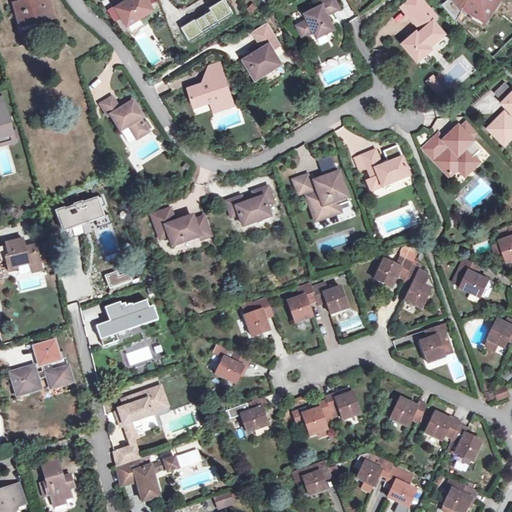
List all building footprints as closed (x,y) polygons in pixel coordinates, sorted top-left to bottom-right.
[(21,27),(54,19),(48,0),(32,0),(15,5),(21,27)] [(147,0),(128,0),(123,3),(129,14),(123,17),(128,26),(154,10),(147,0)] [(236,0),(225,0),(228,10),(238,7),(236,0)] [(336,0),(326,0),(322,2),(323,5),(307,13),(310,19),(299,25),(305,36),(316,31),(319,37),(336,28),(329,15),(340,9),(336,0)] [(422,22),(435,11),(425,0),(413,0),(408,4),(422,22)] [(447,0),(442,5),(456,21),(462,11),(468,0),(447,0)] [(468,0),(462,11),(467,14),(468,11),(487,22),(501,0),(468,0)] [(129,14),(123,3),(117,7),(123,17),(129,14)] [(441,19),(435,11),(422,22),(428,29),(420,35),(419,33),(405,44),(419,62),(433,51),(431,48),(447,35),(436,23),(441,19)] [(132,37),(151,66),(163,58),(144,29),(141,30),(136,22),(128,27),(134,36),(132,37)] [(263,48),(244,60),(256,79),(282,64),(273,50),(280,45),(267,25),(254,33),(263,48)] [(210,74),(222,70),(220,64),(208,68),(210,74)] [(234,106),(222,70),(210,74),(207,75),(210,82),(190,89),(196,107),(212,101),(216,112),(234,106)] [(442,99),(442,93),(448,93),(436,77),(431,79),(429,83),(442,99)] [(494,94),(504,104),(511,95),(511,89),(506,84),(494,94)] [(511,113),(511,117),(510,119),(505,114),(490,129),(505,145),(511,138),(511,95),(504,104),(511,113)] [(109,116),(112,114),(122,131),(130,126),(138,139),(150,132),(142,119),(145,117),(135,100),(121,108),(113,96),(102,103),(109,116)] [(0,146),(14,142),(2,99),(0,99),(0,146)] [(127,145),(135,140),(127,128),(119,134),(127,145)] [(450,144),(445,149),(436,139),(429,145),(441,157),(436,161),(449,175),(458,168),(464,174),(477,162),(473,158),(481,150),(459,128),(446,140),(450,144)] [(397,145),(385,150),(389,162),(402,157),(397,145)] [(361,155),(366,166),(371,178),(365,180),(370,191),(382,187),(410,175),(402,157),(389,162),(382,165),(376,150),(361,155)] [(359,168),(366,166),(361,155),(355,158),(359,168)] [(320,192),(309,196),(317,219),(340,211),(338,205),(348,201),(338,173),(316,181),(320,192)] [(298,193),(312,189),(307,175),(293,180),(298,193)] [(256,199),(245,203),(243,196),(227,201),(233,217),(241,214),(244,225),(271,216),(267,205),(274,202),(269,187),(254,192),(256,199)] [(97,198),(56,211),(63,231),(104,217),(97,198)] [(196,223),(195,220),(193,215),(175,222),(171,209),(154,215),(161,239),(171,235),(174,245),(200,237),(201,239),(211,236),(205,216),(199,218),(200,222),(196,223)] [(96,231),(104,254),(118,249),(110,226),(96,231)] [(511,227),(508,229),(511,237),(498,241),(499,242),(502,251),(506,262),(511,260),(511,227)] [(29,248),(25,248),(23,239),(6,243),(7,247),(2,248),(1,247),(0,246),(0,262),(5,261),(8,271),(18,269),(18,266),(29,264),(31,273),(43,270),(37,245),(29,246),(29,248)] [(495,254),(502,251),(499,242),(492,245),(495,254)] [(410,270),(413,264),(400,257),(396,264),(385,260),(375,280),(391,287),(396,277),(398,273),(406,277),(410,270)] [(475,273),(478,265),(466,259),(459,272),(454,283),(462,287),(481,297),(489,280),(479,276),(475,273)] [(410,270),(406,277),(404,283),(412,287),(410,292),(405,302),(422,310),(431,290),(424,286),(427,279),(425,275),(419,271),(420,268),(413,264),(410,270)] [(475,273),(479,276),(483,268),(478,265),(475,273)] [(133,280),(127,266),(103,276),(109,290),(133,280)] [(398,273),(396,277),(404,283),(406,277),(398,273)] [(326,283),(312,288),(315,297),(317,301),(324,299),(327,304),(330,315),(348,308),(340,287),(329,291),(326,283)] [(412,287),(404,283),(401,288),(410,292),(412,287)] [(315,297),(312,288),(310,284),(297,289),(299,297),(288,301),(295,322),(313,316),(309,305),(307,300),(315,297)] [(264,314),(272,311),(267,298),(253,303),(256,311),(244,315),(252,336),(270,330),(266,319),(264,314)] [(324,299),(317,301),(319,307),(327,304),(324,299)] [(96,326),(103,346),(119,340),(116,334),(116,331),(139,323),(142,322),(143,323),(158,318),(154,305),(150,307),(147,300),(133,305),(133,304),(126,306),(127,307),(123,309),(121,302),(109,306),(113,320),(110,321),(96,326)] [(95,327),(94,323),(107,320),(103,305),(81,310),(86,330),(95,327)] [(105,307),(110,321),(113,320),(109,306),(105,307)] [(264,314),(266,319),(274,317),(272,311),(264,314)] [(511,325),(506,322),(499,319),(489,339),(499,344),(506,347),(510,340),(511,340),(511,325)] [(139,323),(116,331),(116,334),(140,326),(139,323)] [(436,335),(419,341),(426,363),(443,357),(436,335)] [(48,372),(46,365),(62,360),(56,339),(33,346),(40,366),(43,365),(44,372),(38,373),(36,366),(27,369),(27,367),(11,372),(18,397),(42,390),(40,379),(48,377),(51,388),(74,382),(69,366),(48,372)] [(499,344),(489,339),(485,347),(495,352),(499,344)] [(235,383),(243,368),(245,368),(249,359),(232,351),(228,359),(223,357),(215,373),(235,383)] [(48,372),(69,366),(67,359),(62,360),(46,365),(48,372)] [(121,419),(128,441),(133,439),(138,437),(135,429),(133,422),(140,419),(149,416),(149,413),(168,407),(161,386),(121,399),(123,406),(117,408),(118,411),(121,419)] [(499,401),(510,397),(506,386),(495,390),(499,401)] [(327,401),(332,415),(339,412),(342,420),(360,414),(352,393),(335,399),(333,394),(325,397),(327,401)] [(248,412),(240,414),(247,433),(268,425),(262,408),(266,407),(263,398),(245,404),(248,412)] [(408,427),(412,419),(419,423),(426,406),(419,403),(417,406),(401,399),(391,419),(408,427)] [(301,414),(300,410),(291,413),(295,424),(304,421),(309,436),(318,433),(319,437),(328,434),(327,429),(324,421),(332,418),(332,415),(327,401),(318,403),(319,408),(301,414)] [(319,408),(318,403),(300,410),(301,414),(319,408)] [(452,439),(458,426),(459,422),(452,419),(451,421),(435,413),(425,433),(442,441),(444,436),(452,439)] [(133,422),(135,429),(142,426),(140,419),(133,422)] [(458,426),(452,439),(451,441),(458,445),(455,453),(471,460),(481,441),(465,433),(466,430),(458,426)] [(113,452),(117,467),(140,459),(135,444),(130,446),(113,452)] [(143,467),(140,459),(117,467),(121,486),(138,481),(144,500),(161,495),(153,472),(167,467),(169,471),(179,468),(176,456),(151,465),(143,467)] [(148,456),(140,459),(143,467),(151,465),(148,456)] [(387,479),(392,468),(393,465),(381,459),(377,467),(365,462),(358,478),(364,481),(373,486),(374,486),(376,480),(379,475),(387,479)] [(73,480),(66,482),(65,477),(59,460),(43,465),(47,480),(52,496),(55,506),(64,504),(63,500),(71,497),(69,490),(76,488),(73,480)] [(294,472),(296,480),(303,478),(306,487),(310,496),(327,489),(324,482),(322,476),(330,473),(326,461),(313,465),(294,472)] [(392,468),(387,479),(385,481),(393,485),(391,490),(387,497),(407,506),(415,490),(402,483),(405,474),(392,468)] [(332,479),(330,473),(322,476),(324,482),(332,479)] [(379,475),(376,480),(384,484),(385,481),(387,479),(379,475)] [(306,487),(303,478),(296,480),(299,489),(306,487)] [(444,505),(458,511),(464,511),(471,499),(474,499),(477,492),(461,484),(451,479),(447,486),(452,488),(444,505)] [(52,496),(47,480),(41,481),(46,497),(52,496)] [(373,486),(364,481),(361,489),(369,492),(373,486)] [(385,481),(384,484),(383,486),(391,490),(393,485),(385,481)] [(0,511),(14,511),(18,505),(25,503),(19,484),(0,489),(0,511)] [(233,504),(229,491),(215,496),(219,509),(233,504)]
